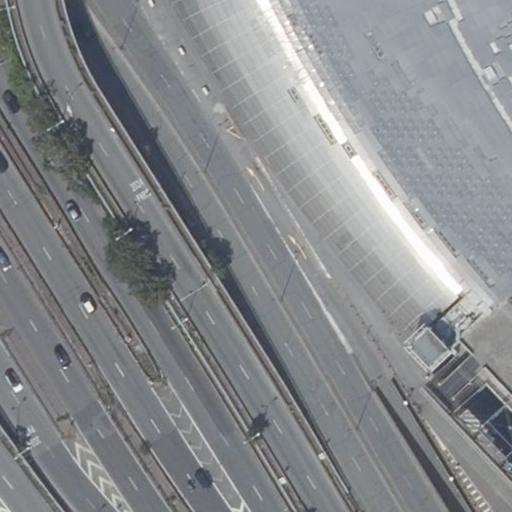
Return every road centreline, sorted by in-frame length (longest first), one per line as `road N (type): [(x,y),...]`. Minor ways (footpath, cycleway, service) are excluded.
road 1 (secondary): [(68,0),(275,320),(385,511)]
road 2 (secondary): [(425,511),(286,272),(113,0)]
road 3 (motorway): [(328,511),(87,118),(41,0)]
road 4 (motorway): [(265,511),(0,66)]
road 5 (motorway): [(216,511),(0,177)]
road 6 (motorway): [(0,271),(150,511)]
road 7 (motorway): [(0,370),(67,479),(99,511)]
